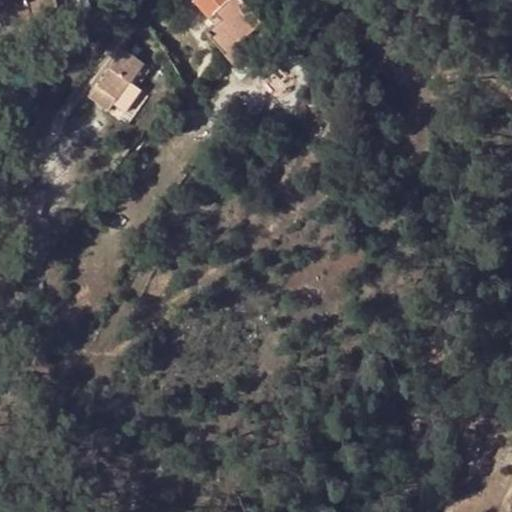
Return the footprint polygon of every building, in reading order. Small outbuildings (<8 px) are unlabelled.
[(4,0),(11,26),(37,19),(34,9),(57,3),(56,0),(4,0)] [(196,0),(195,1),(211,19),(216,14),(230,0),(196,0)] [(233,63),(248,50),(242,42),(248,36),(255,43),(262,50),(277,36),(244,0),(230,0),(216,14),(222,20),(216,25),(207,34),(233,63)] [(34,9),(37,19),(60,12),(57,3),(34,9)] [(216,14),(211,19),(216,25),(222,20),(216,14)] [(242,42),(248,50),(255,43),(248,36),(242,42)] [(110,68),(129,82),(131,84),(144,66),(123,50),(110,68)] [(151,71),(144,66),(131,84),(139,89),(151,71)] [(116,100),(129,82),(110,68),(96,86),(116,100)]
